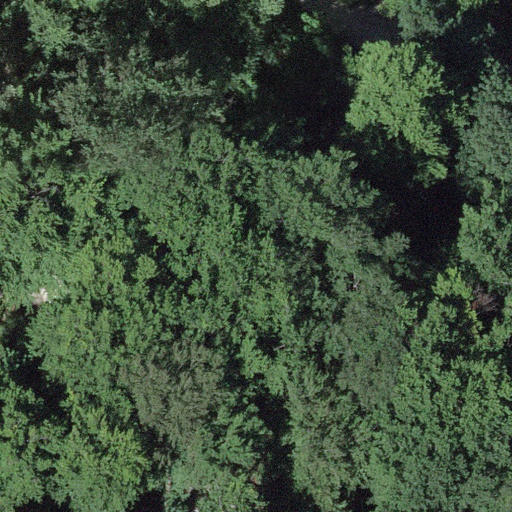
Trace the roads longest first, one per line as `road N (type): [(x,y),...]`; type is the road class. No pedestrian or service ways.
road 1 (track): [(0,206),(60,304),(231,511)]
road 2 (track): [(402,59),(511,120)]
